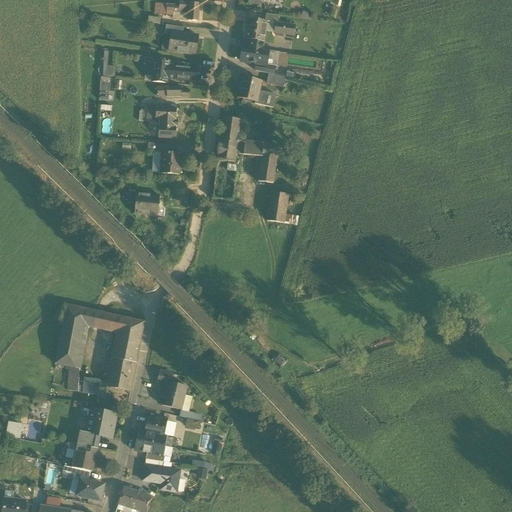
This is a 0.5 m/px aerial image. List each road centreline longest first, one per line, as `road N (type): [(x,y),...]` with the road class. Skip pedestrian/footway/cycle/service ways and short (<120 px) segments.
road 1 (residential): [(231,0),(203,187),(190,251),(175,277)]
road 2 (residential): [(175,277),(151,305),(105,511)]
